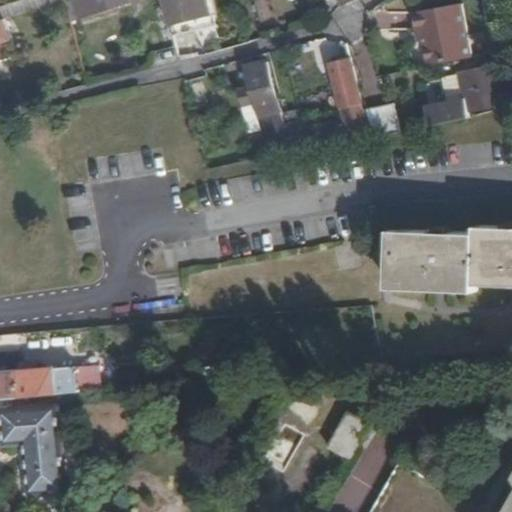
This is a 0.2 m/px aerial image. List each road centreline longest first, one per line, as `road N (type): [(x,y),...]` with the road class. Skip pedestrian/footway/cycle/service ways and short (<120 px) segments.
road 1 (residential): [(0,331),(121,309),(133,227),(367,193),(511,182)]
road 2 (residential): [(0,114),(338,27),(374,0)]
